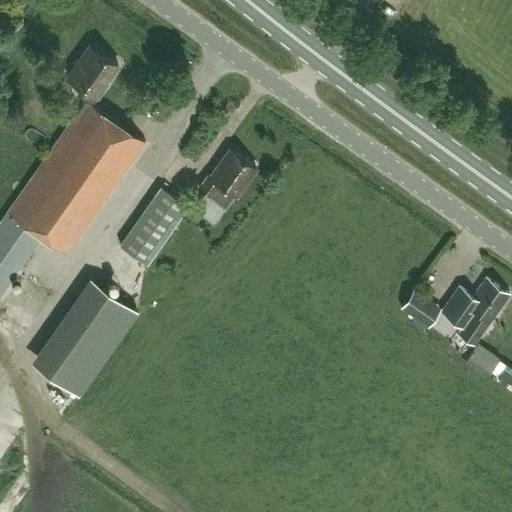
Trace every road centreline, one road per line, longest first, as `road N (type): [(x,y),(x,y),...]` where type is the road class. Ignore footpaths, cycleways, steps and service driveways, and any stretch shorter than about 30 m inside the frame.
road 1 (unclassified): [(511,253),(155,0)]
road 2 (primary): [(511,198),(244,0)]
